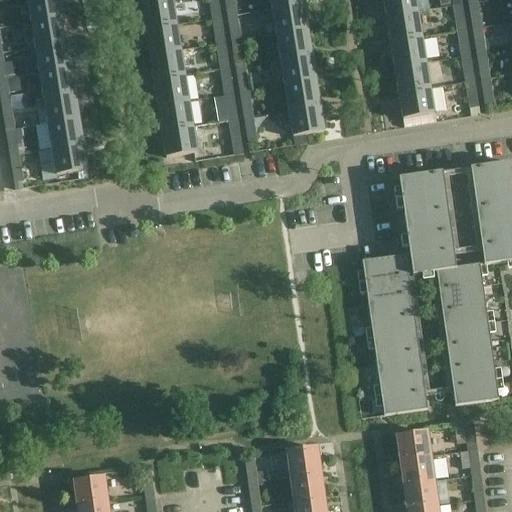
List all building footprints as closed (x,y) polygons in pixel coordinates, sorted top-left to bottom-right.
[(57,0),(26,0),(30,25),(61,20),(57,0)] [(207,0),(211,22),(220,21),(217,0),(207,0)] [(233,0),(223,0),(227,19),(236,18),(233,0)] [(270,0),(272,12),(303,7),(302,0),(270,0)] [(382,0),(386,19),(416,15),(414,0),(382,0)] [(450,0),(452,9),(461,7),(460,0),(450,0)] [(145,33),(176,28),(172,2),(141,7),(145,33)] [(477,5),(467,6),(471,32),(481,30),(477,5)] [(276,37),(307,32),(303,7),(272,12),(276,37)] [(452,9),(456,34),(465,33),(461,7),(452,9)] [(390,45),(421,40),(416,15),(386,19),(390,45)] [(236,18),(227,19),(231,45),(240,43),(236,18)] [(61,20),(30,25),(35,51),(65,46),(61,20)] [(215,48),(225,46),(220,21),(211,22),(215,48)] [(149,58),(180,53),(176,28),(145,33),(149,58)] [(481,30),(471,32),(475,57),(485,56),(481,30)] [(280,63),(311,58),(307,32),(276,37),(280,63)] [(456,34),(460,60),(469,58),(465,33),(456,34)] [(394,70),(425,65),(421,40),(390,45),(394,70)] [(240,43),(231,45),(235,70),(244,69),(240,43)] [(39,76),(69,71),(65,46),(35,51),(39,76)] [(219,73),(229,71),(225,46),(215,48),(219,73)] [(153,84),(184,79),(180,53),(149,58),(153,84)] [(485,56),(475,57),(479,83),(489,81),(485,56)] [(284,88),(315,83),(311,58),(280,63),(284,88)] [(460,60),(464,85),(474,84),(469,58),(460,60)] [(399,96),(429,91),(425,65),(394,70),(399,96)] [(244,69),(235,70),(239,96),(248,94),(244,69)] [(43,101),(73,96),(69,71),(39,76),(43,101)] [(223,98),(233,97),(229,71),(219,73),(223,98)] [(6,81),(0,82),(0,99),(9,98),(8,94),(21,92),(19,79),(6,81)] [(157,109),(188,104),(184,79),(153,84),(157,109)] [(493,106),(489,81),(479,83),(483,107),(493,106)] [(289,114),(320,109),(315,83),(284,88),(289,114)] [(477,108),(474,84),(464,85),(468,110),(477,108)] [(433,117),(429,91),(399,96),(403,122),(433,117)] [(248,94),(239,96),(243,121),(253,119),(248,94)] [(47,127),(78,122),(73,96),(43,101),(47,127)] [(227,124),(237,122),(233,97),(223,98),(227,124)] [(162,134),(193,129),(188,104),(157,109),(162,134)] [(324,135),(320,109),(289,114),(293,140),(324,135)] [(12,116),(2,117),(5,134),(15,132),(12,116)] [(257,144),(253,119),(243,121),(247,145),(257,144)] [(51,152),(82,147),(78,122),(47,127),(51,152)] [(237,122),(227,124),(231,148),(232,157),(242,155),(241,146),(237,122)] [(197,155),(193,129),(162,134),(166,160),(197,155)] [(15,132),(5,134),(9,159),(19,158),(15,132)] [(86,173),(82,147),(51,152),(55,178),(86,173)] [(412,278),(436,275),(479,269),(511,264),(511,165),(398,181),(412,278)] [(20,167),(11,168),(13,185),(23,183),(20,167)] [(427,412),(405,258),(361,265),(383,418),(427,412)] [(498,402),(479,269),(436,275),(454,409),(498,402)] [(473,426),(463,427),(466,452),(466,454),(476,453),(473,426)] [(396,439),(400,464),(430,459),(427,435),(396,439)] [(286,454),(290,479),(320,475),(317,450),(286,454)] [(470,479),(480,478),(476,453),(466,454),(466,452),(458,453),(460,470),(468,469),(470,479)] [(403,488),(434,484),(430,459),(400,464),(403,488)] [(255,468),(244,469),(246,483),(247,485),(257,484),(263,483),(262,473),(255,474),(255,468)] [(140,473),(144,498),(154,497),(150,472),(140,473)] [(290,479),(293,504),(324,499),(320,475),(290,479)] [(483,502),(480,478),(470,479),(471,485),(473,503),(483,502)] [(74,484),(77,509),(108,504),(104,479),(74,484)] [(247,485),(250,510),(260,508),(257,484),(247,485)] [(412,511),(437,508),(434,484),(403,488),(406,511),(412,511)] [(155,511),(154,497),(144,498),(145,511),(155,511)] [(293,504),(294,511),(325,511),(324,499),(293,504)] [(484,511),(483,502),(473,503),(474,511),(484,511)]
